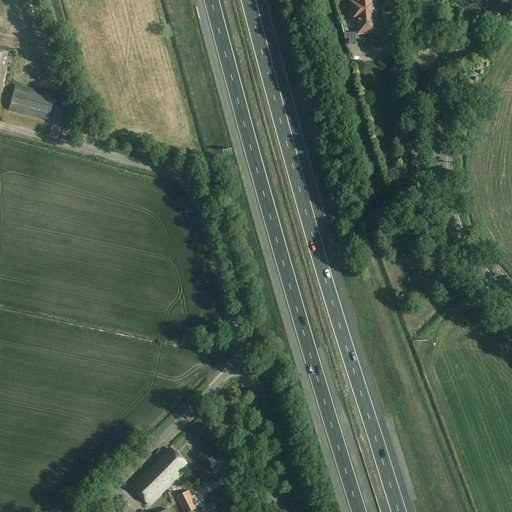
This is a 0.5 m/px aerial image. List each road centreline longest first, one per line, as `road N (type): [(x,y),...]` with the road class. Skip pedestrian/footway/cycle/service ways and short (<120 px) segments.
road 1 (motorway): [(211,0),(359,511)]
road 2 (motorway): [(398,511),(251,0)]
road 3 (secondary): [(511,303),(479,269),(450,211),(431,0)]
road 4 (unclassified): [(243,365),(193,195),(161,169),(87,149)]
road 5 (unclassified): [(88,511),(243,365)]
road 6 (unclassified): [(87,149),(90,131),(48,0)]
road 7 (unclassified): [(287,511),(243,365)]
